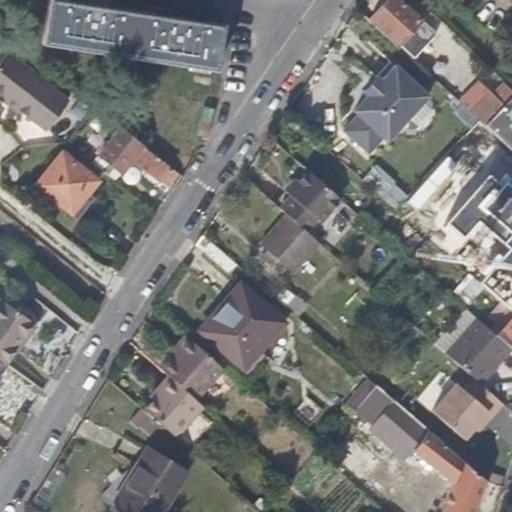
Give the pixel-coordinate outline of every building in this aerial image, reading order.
[(413,14),(398,0),(385,0),(371,16),(397,42),(398,41),(418,19),(413,14)] [(410,4),(406,0),(398,0),(413,14),(415,12),(412,8),(409,7),(410,4)] [(212,72),(219,28),(202,25),(47,1),(41,45),(212,72)] [(412,55),(432,32),(418,19),(398,41),(412,55)] [(63,100),(2,52),(0,55),(0,98),(25,118),(26,116),(42,128),(63,100)] [(428,95),(396,64),(354,108),(359,113),(344,129),(368,151),(384,135),(387,139),(428,95)] [(511,99),(511,90),(505,84),(497,93),(508,104),(511,99)] [(486,126),(508,104),(497,93),(475,116),(477,118),(486,126)] [(511,99),(508,104),(486,126),(511,149),(511,99)] [(511,169),(511,149),(486,126),(477,118),(457,140),(463,145),(468,140),(506,175),(511,169)] [(174,175),(115,130),(106,142),(103,141),(93,153),(118,173),(127,161),(159,186),(162,183),(166,185),(174,175)] [(93,149),(73,133),(64,145),(84,161),(93,149)] [(94,181),(60,153),(57,152),(32,185),(69,214),(94,181)] [(385,198),(399,183),(378,163),(364,178),(385,198)] [(342,200),(309,171),(289,195),(292,196),(281,209),(286,213),(307,231),(318,219),(323,223),(342,200)] [(281,209),(292,196),(289,195),(284,190),(273,202),(281,209)] [(499,212),(509,202),(503,197),(494,206),(499,212)] [(511,255),(511,204),(509,202),(499,212),(479,234),(508,260),(511,255)] [(321,244),(307,231),(286,213),(259,244),(295,275),(321,244)] [(495,296),(468,272),(456,288),(469,300),(463,305),(475,315),(476,317),(495,296)] [(242,369),(286,322),(241,282),(226,298),(228,302),(201,332),(242,369)] [(28,323),(0,303),(0,323),(18,338),(28,323)] [(511,310),(509,308),(490,329),(510,346),(511,347),(511,310)] [(476,317),(475,315),(444,352),(471,375),(480,381),(510,346),(490,329),(476,317)] [(0,365),(18,338),(0,323),(0,365)] [(173,354),(189,338),(183,333),(169,350),(173,354)] [(195,397),(221,367),(189,338),(173,354),(161,367),(170,375),(195,397)] [(442,370),(420,397),(436,410),(458,383),(442,370)] [(174,436),(203,404),(195,397),(170,375),(159,387),(162,390),(154,399),(144,409),(174,436)] [(470,440),(504,403),(480,381),(471,375),(438,412),(470,440)] [(154,399),(162,390),(159,387),(150,395),(154,399)] [(428,432),(385,394),(377,387),(368,397),(385,411),(371,427),(406,457),(412,451),(428,432)] [(356,430),(349,424),(344,430),(351,436),(356,430)] [(473,511),(483,485),(485,481),(428,432),(412,451),(451,485),(440,511),(473,511)] [(137,511),(149,511),(180,466),(141,440),(131,456),(127,454),(97,479),(95,482),(94,486),(96,489),(98,493),(104,497),(126,511),(129,506),(137,511)]
